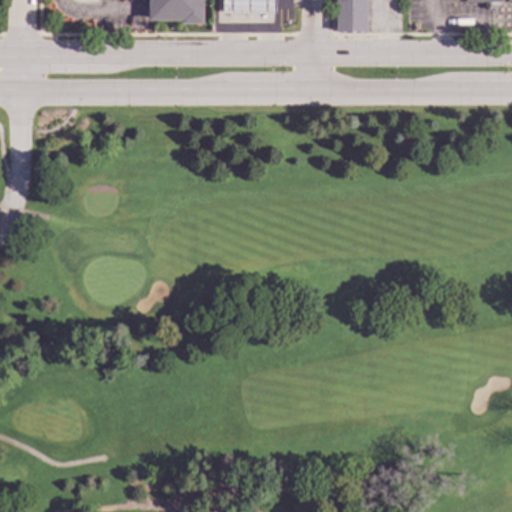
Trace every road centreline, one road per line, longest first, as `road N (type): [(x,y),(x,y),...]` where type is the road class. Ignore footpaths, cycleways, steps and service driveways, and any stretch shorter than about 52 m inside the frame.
road 1 (primary): [(511,56),(105,58)]
road 2 (primary): [(19,95),(223,96)]
road 3 (primary): [(320,97),(448,95)]
